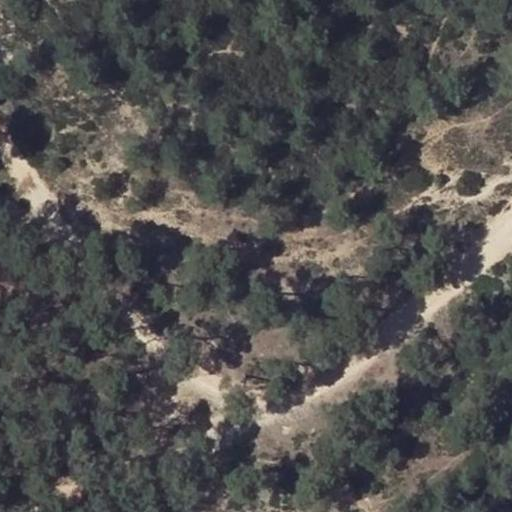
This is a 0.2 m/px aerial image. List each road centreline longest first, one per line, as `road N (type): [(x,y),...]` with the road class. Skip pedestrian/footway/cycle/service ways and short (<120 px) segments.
road 1 (track): [(0,147),(29,195),(187,389),(280,417),(511,256)]
road 2 (track): [(280,417),(195,444),(65,511)]
